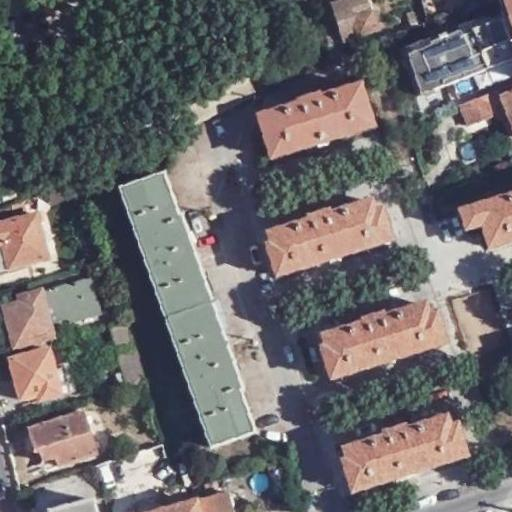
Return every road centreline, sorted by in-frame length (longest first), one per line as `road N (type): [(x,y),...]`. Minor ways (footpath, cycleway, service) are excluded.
road 1 (unknown): [(236,213),(373,178),(389,182),(419,212),(448,285)]
road 2 (unknown): [(511,367),(306,428)]
road 3 (unknown): [(276,336),(448,285)]
